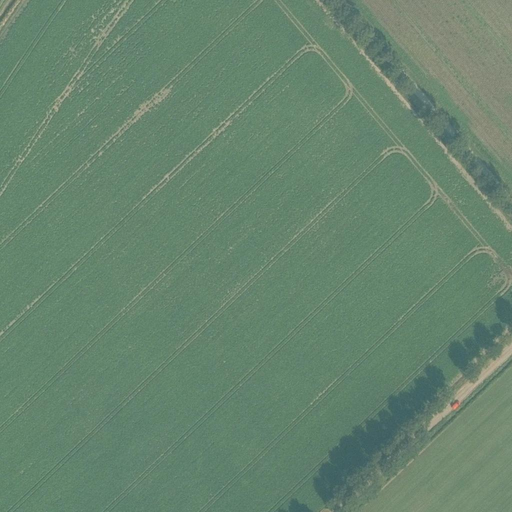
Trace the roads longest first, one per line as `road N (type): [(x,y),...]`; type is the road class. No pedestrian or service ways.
road 1 (unclassified): [(511,204),(338,0)]
road 2 (track): [(511,347),(339,511)]
